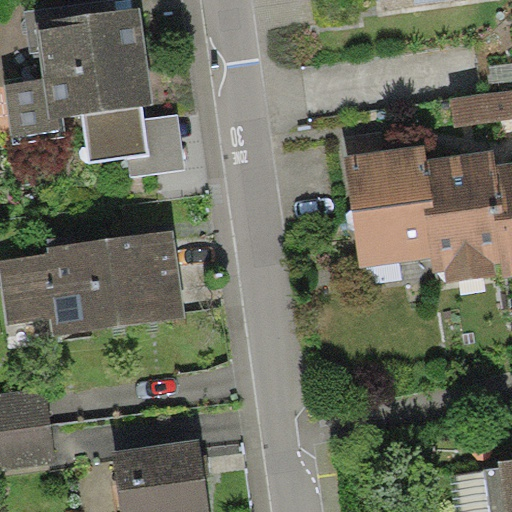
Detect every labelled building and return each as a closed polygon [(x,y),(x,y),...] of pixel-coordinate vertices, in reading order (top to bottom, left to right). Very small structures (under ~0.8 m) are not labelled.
[(140,7),(36,21),(44,78),(5,84),(14,144),(66,137),(63,116),(84,113),(90,161),(128,156),(149,153),(145,119),(143,105),(153,104),(140,7)] [(511,89),(450,96),(453,127),(511,119),(511,89)] [(178,115),(145,119),(149,153),(128,156),(131,177),(185,170),(178,115)] [(427,159),(425,143),(345,155),(361,265),(430,254),(424,209),(434,208),(427,159)] [(494,149),(427,159),(434,208),(424,209),(430,254),(433,271),(445,269),(447,281),(502,273),(495,220),(505,219),(497,164),(494,149)] [(511,161),(497,164),(505,219),(495,220),(502,273),(503,276),(511,274),(511,161)] [(174,230),(48,247),(49,253),(0,259),(0,264),(8,324),(51,318),(54,336),(186,319),(174,230)] [(0,470),(55,464),(45,389),(0,394),(0,470)] [(112,452),(121,511),(210,511),(200,439),(112,452)] [(506,511),(511,511),(511,460),(499,462),(500,468),(506,511)] [(506,511),(500,468),(485,470),(491,511),(506,511)]
